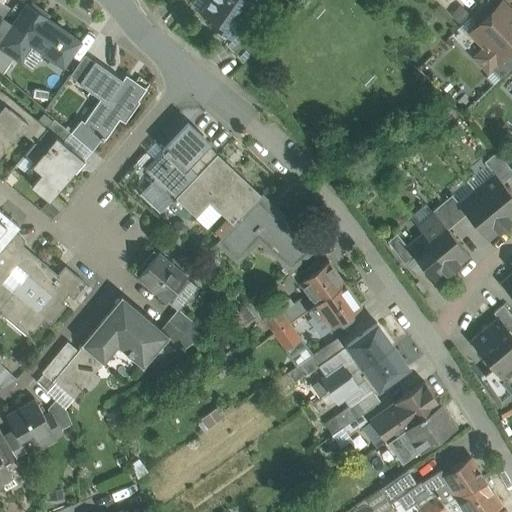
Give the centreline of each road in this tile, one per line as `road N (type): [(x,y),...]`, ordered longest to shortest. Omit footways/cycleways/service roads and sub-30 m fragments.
road 1 (residential): [(186,75),(340,216),(511,476)]
road 2 (residential): [(120,245),(75,212),(186,75)]
